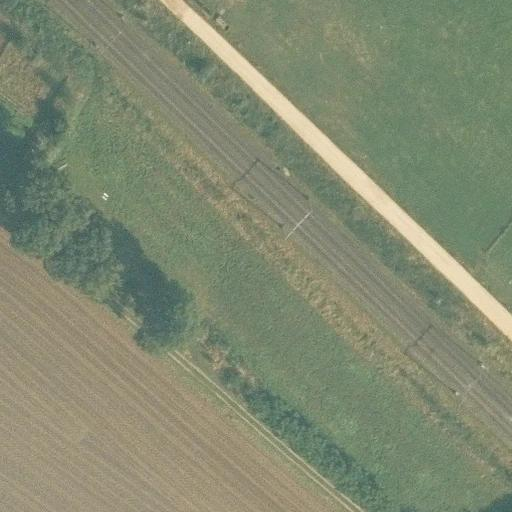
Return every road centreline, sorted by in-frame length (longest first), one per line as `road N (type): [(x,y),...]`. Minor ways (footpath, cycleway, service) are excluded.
road 1 (track): [(379,511),(0,186)]
road 2 (track): [(511,325),(174,0)]
